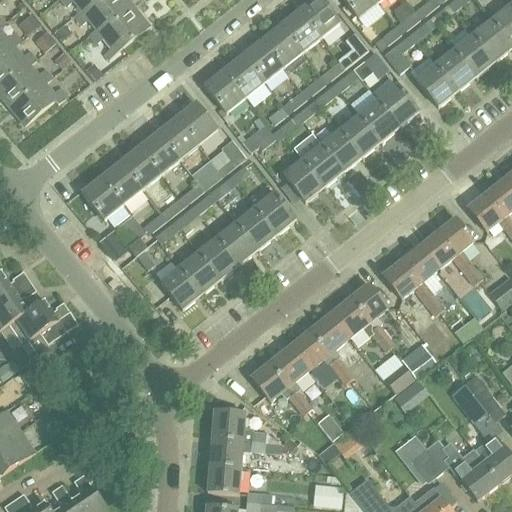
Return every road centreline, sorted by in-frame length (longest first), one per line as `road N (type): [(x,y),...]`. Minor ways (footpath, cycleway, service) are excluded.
road 1 (residential): [(159,388),(209,368),(511,127)]
road 2 (residential): [(13,199),(259,0)]
road 3 (residential): [(159,388),(13,199)]
road 4 (residential): [(167,511),(159,388)]
